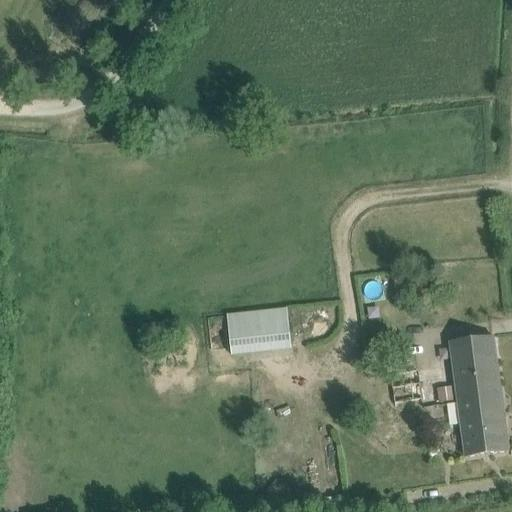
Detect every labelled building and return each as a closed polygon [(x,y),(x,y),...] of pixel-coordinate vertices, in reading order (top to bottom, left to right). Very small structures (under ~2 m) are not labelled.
[(436,274),(395,275),(396,300),(437,298),(436,274)] [(286,308),(227,316),(232,358),(292,351),(286,308)] [(458,401),(501,395),(493,338),(451,343),(458,401)] [(464,459),(489,456),(509,453),(501,395),(458,401),(464,459)] [(292,492),(277,480),(266,493),(281,505),(292,492)]
